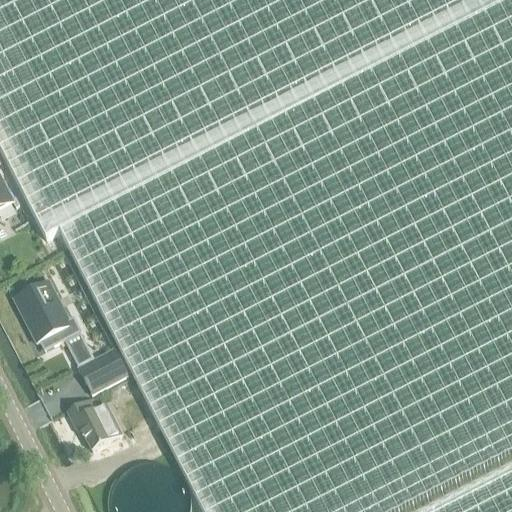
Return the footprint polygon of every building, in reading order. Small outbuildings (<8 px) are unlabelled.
[(511,0),(0,0),(0,159),(51,257),(65,250),(198,511),(418,511),(511,463),(511,0)] [(0,212),(13,205),(0,180),(0,212)] [(49,285),(15,304),(38,346),(43,344),(47,353),(80,335),(74,323),(71,325),(49,285)] [(116,354),(79,373),(83,380),(92,399),(129,380),(116,354)] [(93,455),(120,441),(105,411),(95,417),(89,405),(68,415),(75,427),(78,426),(93,455)] [(511,511),(511,471),(433,511),(511,511)]
